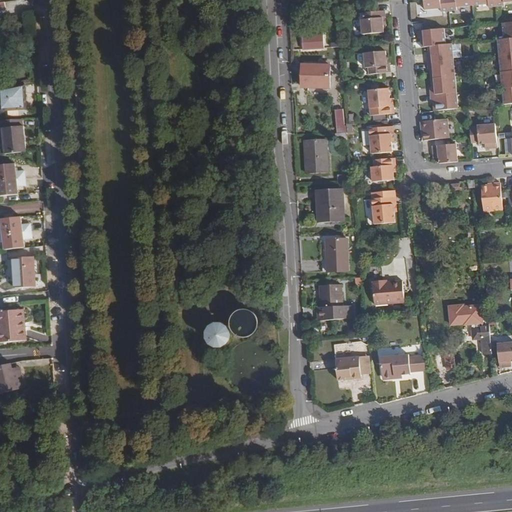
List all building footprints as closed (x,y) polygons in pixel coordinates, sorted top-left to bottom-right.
[(424,0),(426,10),(441,9),(441,12),(449,11),(447,0),(424,0)] [(447,0),(449,11),(457,10),(457,7),(472,6),(471,0),(447,0)] [(382,18),(386,17),(386,10),(364,12),(365,20),(362,20),(363,34),(384,32),(383,25),(382,18)] [(511,23),(502,24),(504,40),(511,39),(511,23)] [(428,47),(447,45),(445,29),(418,32),(419,39),(421,38),(422,47),(428,47)] [(323,50),(323,37),(304,38),(304,51),(323,50)] [(497,40),(499,56),(511,55),(511,39),(504,40),(497,40)] [(426,56),(427,63),(454,61),(453,45),(447,45),(428,47),(429,56),(426,56)] [(387,66),(387,59),(386,52),(365,54),(366,68),(369,68),(370,75),(391,73),(391,66),(387,66)] [(500,72),(511,71),(511,55),(499,56),(500,72)] [(430,70),(431,78),(456,77),(454,61),(427,63),(428,70),(430,70)] [(330,88),(330,62),(324,62),(323,66),(303,65),(303,87),(330,88)] [(502,88),(511,86),(511,71),(500,72),(502,88)] [(429,88),(430,94),(457,92),(456,77),(431,78),(432,87),(429,88)] [(26,108),(25,84),(1,89),(1,109),(26,108)] [(503,104),(511,103),(511,86),(502,88),(503,104)] [(390,107),(390,99),(389,89),(368,91),(371,116),(394,114),(394,107),(390,107)] [(446,109),(459,108),(457,92),(430,94),(431,101),(433,101),(434,110),(446,109)] [(424,127),(424,133),(425,139),(449,138),(447,118),(435,119),(421,121),(421,127),(424,127)] [(22,126),(22,120),(0,121),(0,128),(2,128),(4,155),(25,153),(23,126),(22,126)] [(485,148),(498,147),(496,133),(495,123),(477,125),(477,127),(479,143),(484,143),(485,148)] [(390,134),(393,134),(392,127),(369,129),(371,154),(392,152),(391,142),(390,134)] [(479,142),(477,127),(470,127),(471,136),(472,142),(479,142)] [(339,133),(335,133),(336,141),(348,140),(347,132),(345,133),(339,133)] [(329,173),(327,140),(305,141),(307,175),(329,173)] [(438,157),(439,163),(458,161),(456,144),(432,146),(433,152),(436,152),(436,158),(438,157)] [(396,158),(374,160),(375,167),(371,167),(373,182),(395,179),(394,173),(393,165),(396,165),(396,158)] [(13,170),(13,162),(0,162),(0,194),(15,194),(15,186),(24,186),(24,170),(13,170)] [(338,175),(339,184),(352,183),(351,174),(338,175)] [(495,186),(487,187),(480,187),(483,211),(502,210),(499,183),(495,183),(495,186)] [(345,222),(343,189),(317,190),(319,223),(345,222)] [(396,196),(372,198),(374,224),(395,222),(394,212),(393,203),(397,203),(396,196)] [(0,242),(1,249),(22,247),(21,240),(32,239),(30,223),(20,224),(18,215),(0,217),(0,242)] [(328,262),(328,273),(349,273),(348,239),(327,239),(328,262)] [(15,288),(36,287),(34,257),(13,258),(15,288)] [(384,283),(384,279),(374,281),(376,304),(406,302),(404,280),(388,282),(384,283)] [(318,308),(319,321),(320,321),(351,318),(349,306),(343,307),(342,285),(320,286),(321,308),(318,308)] [(0,342),(26,340),(24,310),(0,311),(0,342)] [(254,331),(255,330),(255,329),(256,328),(257,326),(257,325),(257,324),(257,323),(257,321),(256,320),(256,319),(255,318),(254,317),(253,316),(252,315),(251,314),(250,314),(249,313),(248,313),(246,313),(245,313),(244,314),(243,314),(241,315),(240,315),(240,316),(239,317),(238,318),(237,319),(237,321),(237,322),(236,323),(237,324),(237,326),(237,327),(238,328),(238,329),(239,330),(240,331),(241,332),(242,333),(243,333),(244,333),(246,334),(247,334),(248,334),(250,333),(251,333),(252,332),(253,332),(254,331)] [(226,344),(228,341),(230,338),(230,335),(229,331),(227,328),(224,326),(221,326),(217,326),(214,327),(212,330),(210,333),(210,337),(211,340),(213,343),(216,345),(219,346),(223,345),(226,344)] [(484,355),(493,355),(490,327),(486,327),(486,331),(480,331),(480,328),(472,328),(474,339),(482,339),(484,355)] [(511,361),(511,360),(511,342),(497,344),(499,367),(511,367),(511,361)] [(427,371),(425,356),(410,357),(410,355),(381,358),(383,377),(386,380),(393,379),(395,376),(403,375),(412,375),(412,373),(427,371)] [(352,376),(354,379),(358,378),(362,375),(359,357),(336,359),(338,380),(346,380),(346,376),(352,376)] [(0,393),(25,388),(20,367),(13,369),(12,364),(0,366),(0,393)] [(413,390),(424,389),(423,373),(412,374),(413,390)]
